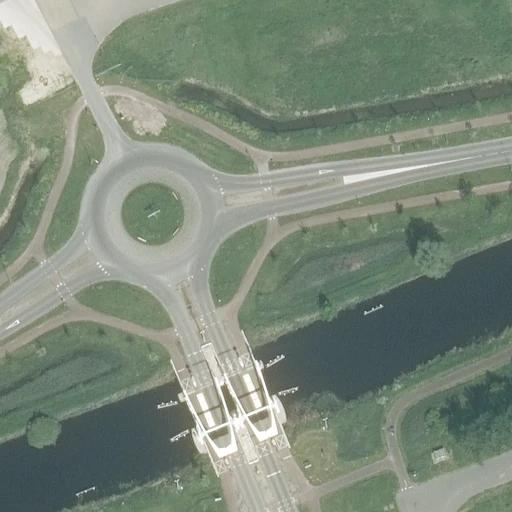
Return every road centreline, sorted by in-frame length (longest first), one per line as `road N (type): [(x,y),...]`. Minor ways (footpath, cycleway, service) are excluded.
road 1 (secondary): [(511,156),(208,189)]
road 2 (secondary): [(215,220),(511,156)]
road 3 (secondary): [(286,511),(195,263)]
road 4 (secondary): [(158,280),(253,511)]
road 5 (unclassified): [(49,0),(95,110),(108,171)]
road 6 (unclassified): [(147,154),(79,0)]
road 7 (tertiary): [(0,330),(112,266)]
